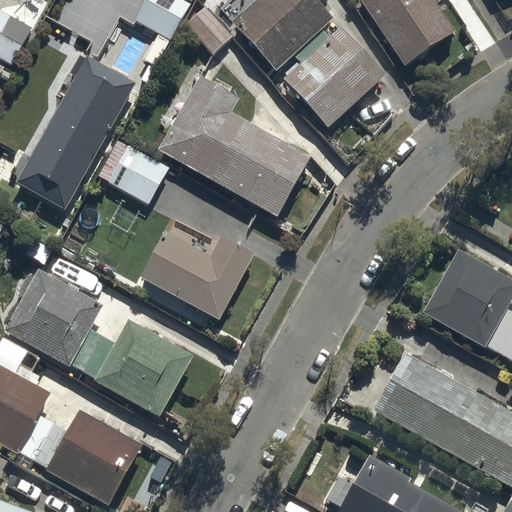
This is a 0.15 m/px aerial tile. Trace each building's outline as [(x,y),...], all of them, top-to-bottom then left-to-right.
[(188,10),(171,0),(151,0),(138,23),(170,41),(188,10)] [(329,19),(310,0),(267,0),(235,31),(273,71),(289,56),(301,69),(285,84),(323,125),(379,73),(340,32),(325,47),(313,34),(329,19)] [(358,0),(404,69),(449,39),(423,0),(358,0)] [(206,15),(188,30),(210,56),(228,42),(206,15)] [(32,35),(0,16),(0,58),(14,66),(32,35)] [(132,89),(91,65),(21,187),(63,210),(132,89)] [(202,82),(161,152),(275,217),(307,161),(227,116),(235,101),(202,82)] [(166,174),(131,154),(113,186),(148,206),(166,174)] [(166,239),(143,283),(216,322),(250,258),(219,242),(209,262),(166,239)] [(511,289),(456,259),(424,317),(511,364),(511,319),(509,318),(511,312),(511,289)] [(44,276),(11,334),(156,416),(189,358),(128,324),(115,348),(91,334),(104,310),(44,276)] [(511,484),(511,418),(406,359),(374,415),(508,491),(511,484)] [(0,370),(0,443),(22,455),(23,453),(47,466),(46,469),(106,503),(137,447),(77,414),(63,438),(39,424),(53,400),(0,370)] [(412,478),(371,454),(338,511),(339,511),(461,511),(409,482),(412,478)]
